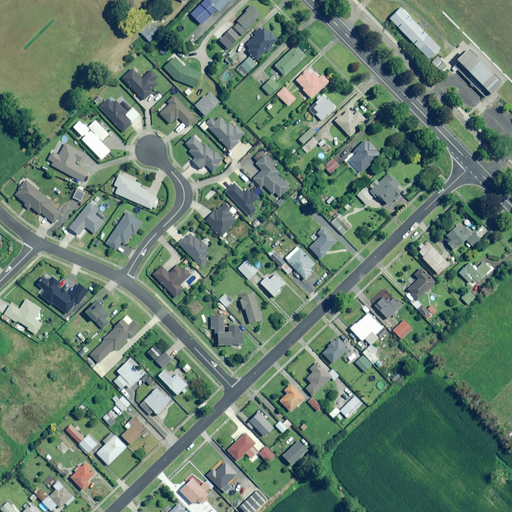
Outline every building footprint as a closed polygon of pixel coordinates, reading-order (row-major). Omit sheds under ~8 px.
[(230,0),(204,0),(190,14),(201,25),(217,10),(218,12),(230,0)] [(247,28),(260,16),(256,12),(257,11),(251,5),(245,11),(246,12),(237,21),(238,23),(233,27),(242,36),(248,29),(247,28)] [(442,50),(403,9),(392,20),(431,60),(442,50)] [(160,30),(153,23),(142,35),(149,42),(160,30)] [(268,33),(261,25),(252,33),(255,36),(246,44),(250,48),(247,51),(256,60),(278,40),(269,32),(268,33)] [(239,38),(230,28),(222,35),(232,45),(239,38)] [(305,56),(295,46),(274,66),(284,76),(305,56)] [(498,85),(463,50),(455,58),(490,94),(498,85)] [(238,55),(234,51),(225,60),(229,64),(238,55)] [(182,64),(174,56),(163,67),(176,80),(194,88),(200,73),(182,64)] [(257,64),(249,57),(236,69),(243,77),(257,64)] [(448,68),(438,57),(432,62),(442,73),(448,68)] [(155,82),(159,78),(151,69),(141,79),(132,69),(122,78),(143,101),(152,92),(151,91),(157,85),(155,82)] [(311,74),(306,70),(296,80),(303,88),(302,90),(311,98),(328,82),(322,75),(319,78),(313,72),(311,74)] [(280,87),(271,78),(262,87),(270,96),(280,87)] [(172,85),(167,80),(163,85),(168,90),(172,85)] [(296,99),(284,87),(276,94),(288,107),(296,99)] [(336,107),(323,94),(315,103),(308,109),(314,116),(316,115),(321,121),(336,107)] [(217,107),(205,95),(193,106),(205,119),(217,107)] [(196,119),(173,96),(167,102),(169,104),(159,113),(169,124),(177,117),(188,127),(196,119)] [(113,104),(108,99),(99,108),(122,132),(132,123),(125,116),(133,109),(125,100),(120,105),(116,101),(113,104)] [(349,137),(355,132),(364,124),(361,121),(365,119),(358,111),(353,116),(348,111),(341,117),(340,115),(334,121),(349,137)] [(236,125),(234,128),(229,123),(226,125),(219,117),(215,122),(210,117),(200,126),(204,131),(208,128),(230,151),(238,142),(237,141),(245,134),(236,125)] [(109,135),(95,121),(88,127),(81,120),(73,127),(83,138),(82,140),(101,160),(110,151),(101,142),(109,135)] [(316,132),(311,128),(298,140),(303,144),(316,132)] [(213,173),(224,162),(215,153),(214,154),(205,145),(204,147),(193,136),(185,144),(191,150),(189,152),(195,158),(192,161),(199,168),(201,170),(205,165),(213,173)] [(317,143),(312,138),(307,144),(311,149),(317,143)] [(380,154),(366,139),(354,151),(344,161),(358,176),(380,154)] [(80,162),(84,154),(65,143),(58,155),(52,152),(48,160),(53,162),(51,165),(82,182),(88,171),(75,164),(75,163),(77,160),(80,162)] [(272,163),(265,155),(255,164),(262,170),(253,179),(261,188),(264,186),(273,195),(275,192),(279,197),(289,187),(277,176),(280,173),(271,164),(272,163)] [(404,190),(388,174),(378,183),(375,180),(366,189),(365,188),(357,195),(365,204),(373,197),(376,200),(379,197),(388,205),(404,190)] [(41,188),(25,175),(20,181),(22,183),(17,188),(18,189),(14,195),(25,204),(24,205),(29,209),(31,207),(40,215),(40,213),(53,224),(62,213),(49,203),(51,201),(39,191),(41,188)] [(115,194),(151,209),(151,207),(155,209),(159,200),(155,198),(156,197),(148,193),(149,191),(139,188),(141,185),(118,175),(114,186),(118,187),(115,194)] [(249,217),(257,210),(252,204),(258,198),(249,188),(243,193),(234,183),(225,192),(243,211),(249,217)] [(85,192),(77,188),(72,198),(81,202),(85,192)] [(335,199),(332,196),(326,202),(329,205),(335,199)] [(355,204),(351,200),(344,207),(348,211),(355,204)] [(99,211),(89,203),(69,228),(78,235),(85,227),(94,234),(103,222),(95,215),(99,211)] [(222,236),(241,215),(232,207),(230,209),(224,204),(215,213),(213,211),(204,221),(222,236)] [(142,223),(126,212),(105,243),(116,251),(121,243),(125,245),(133,234),(134,235),(142,223)] [(352,226),(339,212),(330,222),(343,235),(352,226)] [(329,223),(320,213),(315,217),(325,227),(329,223)] [(260,224),(256,220),(251,225),(255,229),(260,224)] [(468,242),(466,244),(469,248),(471,247),(473,248),(481,240),(473,232),(471,234),(460,223),(446,235),(451,240),(447,244),(453,250),(465,239),(468,242)] [(336,241),(323,228),(317,234),(320,237),(309,248),(320,259),(327,253),(326,251),(336,241)] [(199,243),(190,233),(178,244),(200,267),(207,261),(204,258),(209,253),(205,250),(212,243),(205,237),(199,243)] [(440,256),(428,243),(418,253),(438,275),(449,264),(445,259),(447,257),(443,253),(440,256)] [(315,264),(298,246),(285,259),(305,280),(313,272),(310,269),(315,264)] [(491,252),(489,247),(482,251),(484,256),(491,252)] [(293,271),(272,248),(267,253),(288,276),(293,271)] [(258,271),(247,260),(238,269),(249,280),(258,271)] [(491,269),(484,262),(475,270),(469,263),(459,273),(469,283),(473,280),(476,283),(491,269)] [(180,285),(191,274),(181,264),(176,269),(174,267),(170,270),(168,273),(161,266),(153,275),(175,297),(183,289),(180,285)] [(438,310),(432,304),(426,310),(417,300),(435,284),(421,268),(413,275),(418,280),(407,289),(412,294),(410,295),(414,299),(410,303),(427,321),(438,310)] [(285,283),(276,274),(269,280),(266,277),(260,283),(274,297),(281,291),(279,289),(285,283)] [(52,304),(66,314),(73,306),(74,307),(77,302),(79,303),(88,291),(78,283),(69,295),(57,286),(60,283),(52,277),(49,281),(42,276),(36,284),(42,289),(38,294),(52,305),(52,304)] [(476,297),(469,290),(461,298),(468,305),(476,297)] [(226,307),(234,300),(229,295),(228,297),(225,293),(219,300),(226,307)] [(241,299),(239,299),(243,310),(245,309),(249,323),(261,320),(253,293),(247,295),(246,294),(240,296),(241,299)] [(388,304),(382,297),(374,305),(387,319),(402,305),(395,297),(388,304)] [(40,309),(25,299),(19,310),(10,304),(4,315),(16,322),(17,321),(28,328),(27,329),(36,335),(42,324),(34,319),(40,309)] [(109,313),(97,300),(86,311),(102,329),(109,323),(105,318),(109,313)] [(384,327),(370,311),(350,329),(362,342),(365,339),(370,345),(378,338),(375,335),(384,327)] [(223,314),(210,314),(211,329),(214,329),(215,334),(217,334),(217,346),(241,345),(241,334),(239,334),(239,325),(229,325),(224,325),(223,314)] [(130,337),(131,338),(135,335),(141,329),(127,315),(103,339),(104,340),(89,355),(98,364),(114,348),(118,352),(128,342),(126,340),(130,337)] [(413,329),(405,320),(394,331),(402,339),(413,329)] [(348,349),(337,336),(326,346),(328,348),(322,353),(332,364),(348,349)] [(362,353),(373,364),(375,363),(380,368),(384,365),(374,355),(378,351),(372,344),(362,353)] [(162,353),(154,345),(147,352),(155,360),(162,353)] [(425,353),(416,345),(411,350),(419,358),(425,353)] [(89,350),(86,346),(79,353),(82,357),(89,350)] [(171,359),(164,352),(156,361),(162,368),(171,359)] [(372,365),(363,356),(355,363),(365,373),(372,365)] [(142,377),(127,362),(117,371),(120,375),(113,381),(121,389),(128,383),(132,387),(142,377)] [(305,389),(312,396),(331,378),(335,381),(340,376),(333,369),(328,374),(317,362),(309,369),(312,372),(306,379),(311,383),(305,389)] [(191,369),(187,365),(183,369),(186,373),(191,369)] [(172,379),(164,370),(158,376),(178,396),(182,391),(184,394),(187,391),(185,389),(188,385),(177,374),(172,379)] [(150,378),(144,384),(147,387),(149,385),(150,386),(154,382),(150,378)] [(305,399),(291,384),(284,391),(287,394),(279,401),(290,413),(305,399)] [(172,400),(158,386),(139,405),(149,415),(153,411),(158,415),(172,400)] [(131,404),(123,396),(115,404),(123,411),(131,404)] [(363,403),(355,396),(341,410),(348,418),(363,403)] [(321,407),(312,398),(308,402),(317,412),(321,407)] [(118,416),(112,410),(103,418),(106,422),(111,417),(113,420),(118,416)] [(273,428),(258,412),(249,421),(264,437),(273,428)] [(147,430),(134,417),(124,426),(128,430),(121,436),(131,445),(147,430)] [(287,429),(280,421),(275,426),(282,433),(287,429)] [(308,427),(304,423),(300,428),(304,431),(308,427)] [(126,447),(111,433),(103,441),(106,444),(96,454),(108,465),(126,447)] [(251,459),(259,451),(254,446),(256,444),(245,433),(227,451),(237,462),(246,453),(251,459)] [(78,447),(64,434),(60,438),(74,451),(78,447)] [(98,445),(88,435),(79,444),(89,454),(98,445)] [(307,451),(298,441),(282,456),(291,466),(307,451)] [(53,446),(50,442),(44,447),(47,450),(53,446)] [(275,455),(266,446),(259,453),(269,462),(275,455)] [(53,459),(49,463),(65,477),(69,473),(53,459)] [(236,474),(225,462),(215,472),(212,469),(206,475),(220,490),(236,474)] [(82,467),(79,464),(74,470),(76,472),(70,478),(83,491),(90,483),(88,481),(95,474),(85,463),(82,467)] [(200,487),(192,478),(189,482),(179,491),(193,505),(197,501),(201,505),(209,496),(206,493),(213,486),(207,480),(200,487)] [(53,486),(56,490),(48,498),(41,490),(36,495),(51,511),(57,505),(60,508),(66,503),(67,505),(75,498),(58,481),(53,486)] [(253,511),(267,499),(257,489),(239,507),(243,511),(253,511)] [(16,511),(7,502),(0,508),(3,511),(16,511)] [(172,510),(168,506),(161,511),(182,511),(185,510),(178,503),(172,510)]
